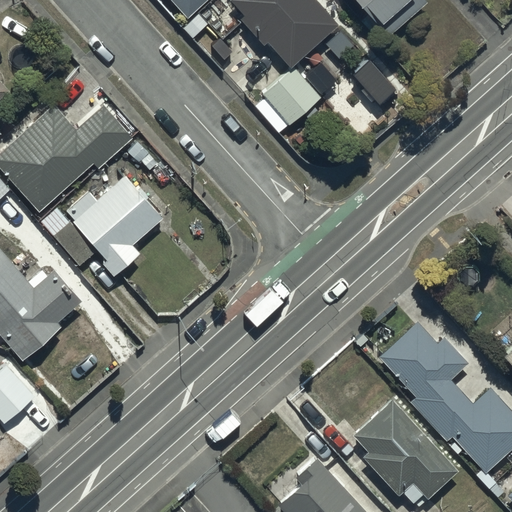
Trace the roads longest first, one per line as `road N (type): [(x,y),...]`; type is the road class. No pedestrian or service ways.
road 1 (secondary): [(330,267),(58,511)]
road 2 (residential): [(92,0),(330,267)]
road 3 (secondary): [(511,103),(330,267)]
